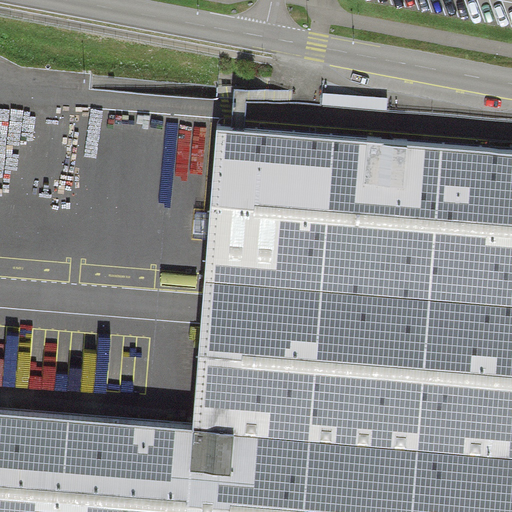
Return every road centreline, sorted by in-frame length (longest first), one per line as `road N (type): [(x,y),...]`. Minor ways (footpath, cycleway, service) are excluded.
road 1 (unclassified): [(259,26),(511,75)]
road 2 (unclassified): [(112,0),(259,26)]
